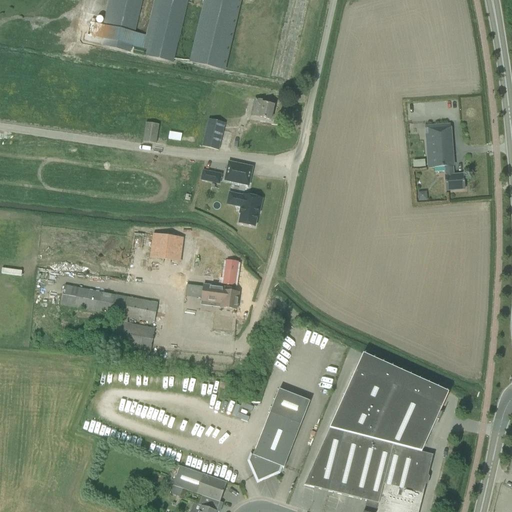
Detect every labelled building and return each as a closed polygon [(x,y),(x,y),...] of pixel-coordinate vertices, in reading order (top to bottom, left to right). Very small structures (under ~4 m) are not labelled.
[(90,23),(87,36),(103,40),(102,47),(130,54),(132,47),(146,50),(149,37),(146,36),(135,33),(142,0),(108,0),(102,26),(94,24),(95,20),(92,20),(91,24),(90,23)] [(146,50),(145,57),(173,64),(188,0),(153,0),(146,36),(149,37),(146,50)] [(203,0),(188,63),(225,72),(241,0),(203,0)] [(288,0),(270,78),(290,82),(309,0),(288,0)] [(262,102),(254,100),(252,107),(253,107),(251,117),(270,121),(273,106),(261,103),(262,102)] [(208,120),(201,147),(218,151),(224,124),(208,120)] [(145,124),(142,142),(156,144),(158,126),(145,124)] [(424,128),(427,161),(451,159),(449,126),(424,128)] [(176,135),(175,143),(195,145),(197,140),(196,137),(176,135)] [(451,159),(427,161),(428,169),(444,168),(445,177),(444,177),(446,192),(464,191),(463,175),(453,176),(451,159)] [(228,164),(225,181),(248,186),(252,169),(228,164)] [(201,183),(219,184),(220,173),(202,171),(201,183)] [(426,193),(417,193),(418,202),(426,201),(426,193)] [(226,205),(241,208),(239,214),(241,214),(238,224),(254,228),(258,210),(259,210),(262,200),(243,196),(243,197),(229,194),(226,205)] [(152,235),(149,259),(180,263),(183,239),(152,235)] [(226,262),(223,285),(234,287),(238,264),(226,262)] [(220,309),(226,309),(236,311),(238,294),(223,292),(224,287),(204,285),(202,301),(221,304),(220,309)] [(64,286),(60,306),(119,317),(153,323),(157,304),(64,286)] [(154,331),(116,324),(112,345),(150,352),(154,331)] [(363,356),(356,370),(441,408),(448,394),(363,356)] [(329,429),(421,453),(436,420),(438,421),(437,424),(438,424),(443,413),(442,413),(442,414),(439,412),(440,411),(441,408),(356,370),(355,373),(329,429)] [(287,459),(309,402),(278,390),(253,456),(251,455),(249,462),(255,477),(258,482),(278,473),(280,468),(283,469),(287,459)] [(421,453),(329,429),(304,486),(367,502),(365,511),(416,511),(424,485),(426,484),(428,478),(426,475),(431,456),(421,453)] [(182,489),(202,496),(220,503),(226,484),(217,480),(181,467),(171,495),(179,498),(182,489)] [(193,504),(190,511),(213,511),(216,511),(215,511),(219,511),(222,504),(220,503),(202,496),(199,506),(193,504)]
